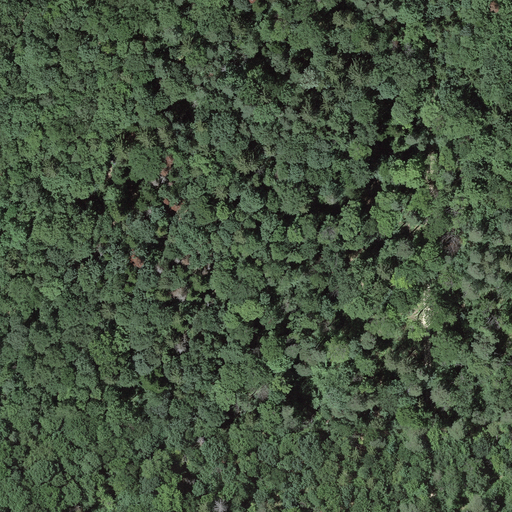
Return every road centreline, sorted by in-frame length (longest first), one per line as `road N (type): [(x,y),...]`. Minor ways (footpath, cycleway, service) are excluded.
road 1 (track): [(420,0),(436,511)]
road 2 (track): [(202,166),(140,0)]
